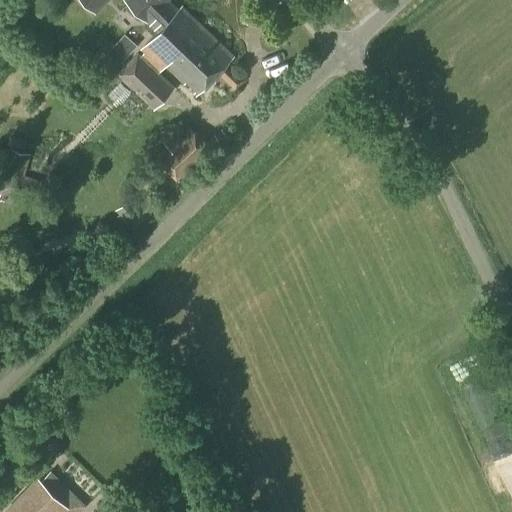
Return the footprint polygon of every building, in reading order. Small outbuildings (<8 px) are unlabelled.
[(80,0),(95,14),(108,0),(80,0)] [(196,95),(219,70),(225,64),(233,55),(182,8),(180,10),(170,0),(124,0),(127,3),(126,4),(125,9),(136,20),(141,20),(142,19),(147,23),(149,21),(160,31),(143,49),(145,51),(141,55),(137,52),(116,74),(121,79),(121,80),(153,111),(175,88),(159,72),(165,65),(184,83),(186,81),(198,92),(195,94),(196,95)] [(244,79),(229,65),(221,74),(236,88),(244,79)] [(207,142),(187,126),(157,155),(185,181),(230,138),(221,129),(215,135),(214,135),(207,142)] [(35,204),(41,180),(24,175),(30,154),(10,149),(0,184),(0,194),(34,205),(34,204),(35,204)] [(145,222),(164,204),(152,191),(138,205),(130,196),(115,210),(119,215),(116,218),(132,235),(145,222)] [(111,356),(116,361),(122,368),(132,358),(137,364),(143,359),(145,358),(128,340),(111,356)] [(80,511),(86,506),(50,470),(41,480),(37,475),(0,511),(80,511)] [(115,506),(109,501),(98,511),(126,511),(118,503),(115,506)]
